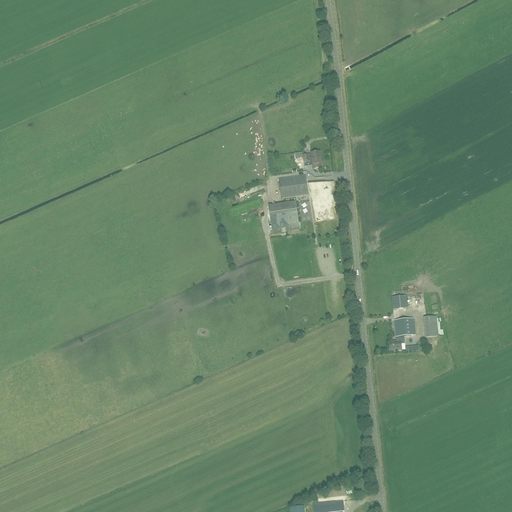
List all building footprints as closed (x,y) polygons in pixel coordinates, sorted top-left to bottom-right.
[(310,166),(313,166),(313,169),(321,168),(320,161),(321,161),(320,151),(311,152),(311,154),(308,155),(303,155),(304,161),(309,161),(309,162),(310,162),(310,166)] [(305,175),(289,178),(279,179),(282,199),(308,195),(305,175)] [(269,205),(272,233),(282,231),(281,228),(286,227),(286,231),(300,229),(296,202),(269,205)] [(249,204),(239,207),(241,213),(246,212),(245,208),(255,205),(254,203),(249,204)] [(393,310),(408,308),(407,296),(392,297),(393,310)] [(436,316),(424,318),(426,338),(438,337),(436,316)] [(414,319),(394,321),(395,337),(396,337),(404,336),(415,335),(414,319)] [(405,344),(404,336),(396,337),(396,342),(389,343),(389,351),(396,350),(396,351),(402,351),(401,344),(405,344)] [(343,511),(343,501),(313,505),(313,511),(343,511)]
